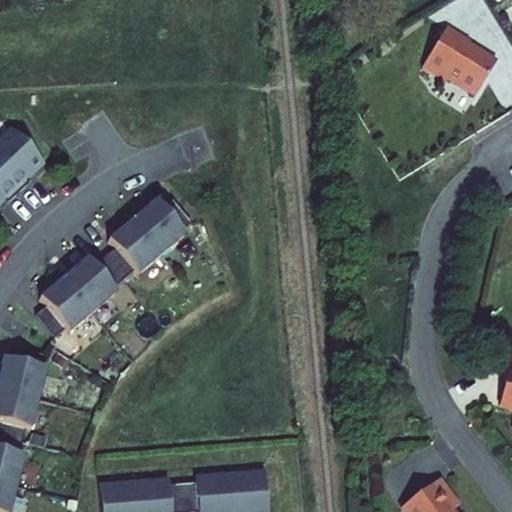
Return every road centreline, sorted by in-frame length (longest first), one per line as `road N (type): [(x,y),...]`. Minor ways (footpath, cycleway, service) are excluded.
road 1 (residential): [(511,136),(469,173),(446,209),(423,335),(435,394),(511,504)]
road 2 (residential): [(0,287),(70,211),(168,153)]
